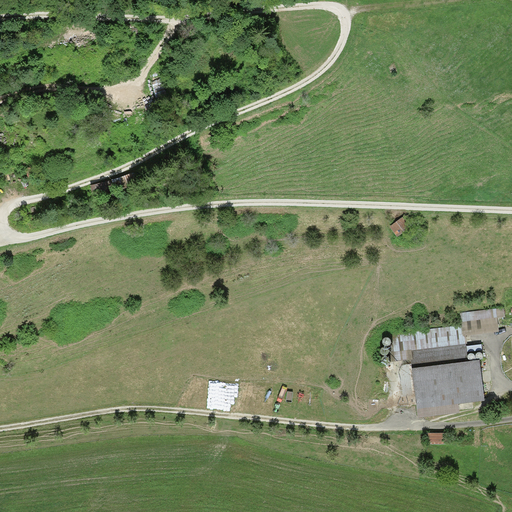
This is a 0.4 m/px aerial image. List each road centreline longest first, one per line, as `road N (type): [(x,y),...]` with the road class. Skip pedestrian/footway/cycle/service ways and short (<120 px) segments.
road 1 (track): [(0,16),(174,18),(309,7),(346,9),(348,23),(324,73),(84,183),(0,211)]
road 2 (track): [(0,241),(171,205),(511,210)]
road 3 (track): [(0,425),(50,353),(230,276),(368,250)]
road 4 (track): [(412,427),(349,431),(130,409),(0,428)]
road 5 (track): [(174,18),(132,85),(34,90),(0,101)]
road 6 (track): [(481,0),(346,9)]
